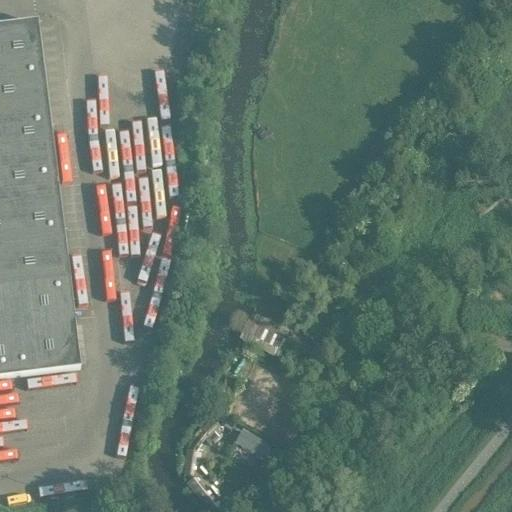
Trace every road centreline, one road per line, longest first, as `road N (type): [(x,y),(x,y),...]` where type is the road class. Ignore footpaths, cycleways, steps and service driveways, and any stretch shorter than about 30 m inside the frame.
road 1 (unknown): [(0,464),(66,445),(88,425),(103,391),(109,327),(70,0)]
road 2 (track): [(511,347),(483,338),(431,343),(322,401)]
